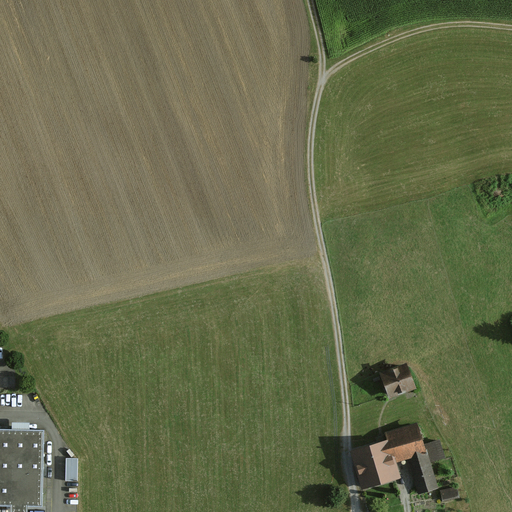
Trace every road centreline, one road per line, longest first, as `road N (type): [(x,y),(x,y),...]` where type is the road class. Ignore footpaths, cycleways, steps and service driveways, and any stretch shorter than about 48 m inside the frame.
road 1 (track): [(353,511),(333,298),(309,179),(320,79),(309,0)]
road 2 (track): [(320,79),(349,58),(429,27),(511,29)]
